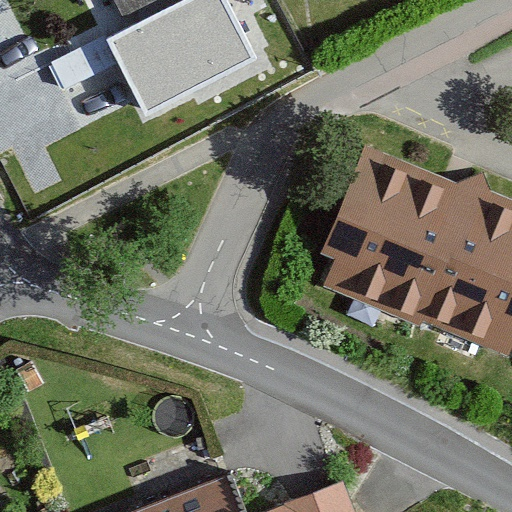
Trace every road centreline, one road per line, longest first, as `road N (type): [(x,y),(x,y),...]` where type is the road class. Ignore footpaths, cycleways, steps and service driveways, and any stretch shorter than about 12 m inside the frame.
road 1 (residential): [(511,494),(196,331),(0,278)]
road 2 (unknown): [(371,89),(511,151)]
